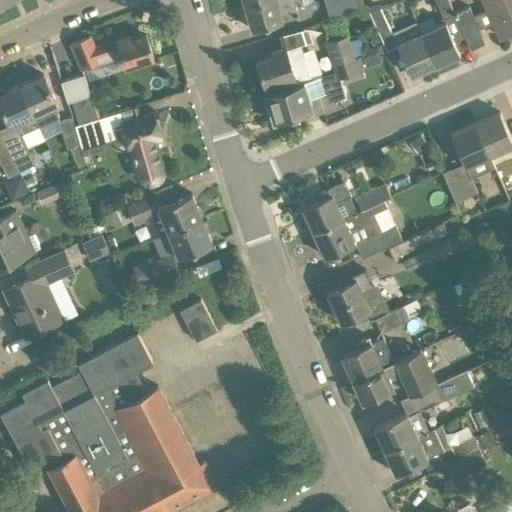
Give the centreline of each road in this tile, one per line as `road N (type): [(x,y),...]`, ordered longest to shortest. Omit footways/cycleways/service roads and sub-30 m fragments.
road 1 (residential): [(346,473),(240,184)]
road 2 (residential): [(240,184),(511,66)]
road 3 (residential): [(240,184),(184,0)]
road 4 (residential): [(0,50),(122,0)]
